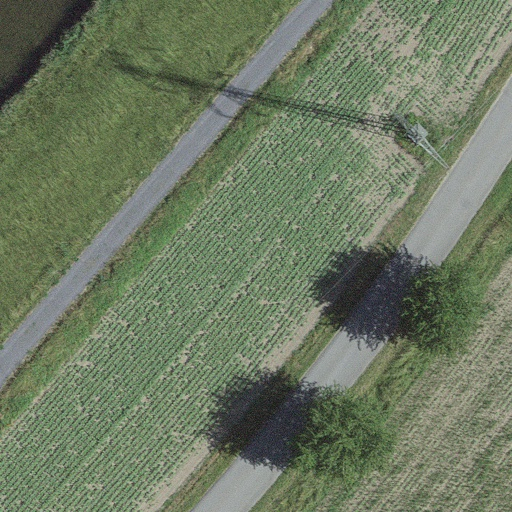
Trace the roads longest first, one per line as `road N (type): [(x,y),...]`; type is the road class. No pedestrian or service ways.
road 1 (track): [(339,0),(0,388)]
road 2 (unclassified): [(241,511),(444,247),(511,141)]
